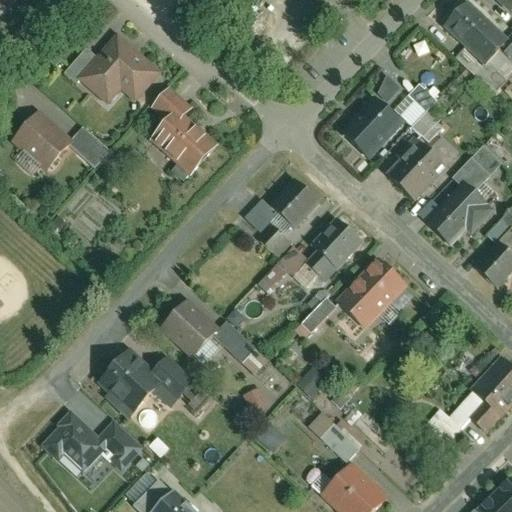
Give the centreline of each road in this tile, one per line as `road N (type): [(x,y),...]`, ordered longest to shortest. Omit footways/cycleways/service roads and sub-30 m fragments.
road 1 (residential): [(287,133),(53,380)]
road 2 (residential): [(287,133),(511,341)]
road 3 (residential): [(131,0),(287,133)]
road 4 (residential): [(411,0),(287,133)]
